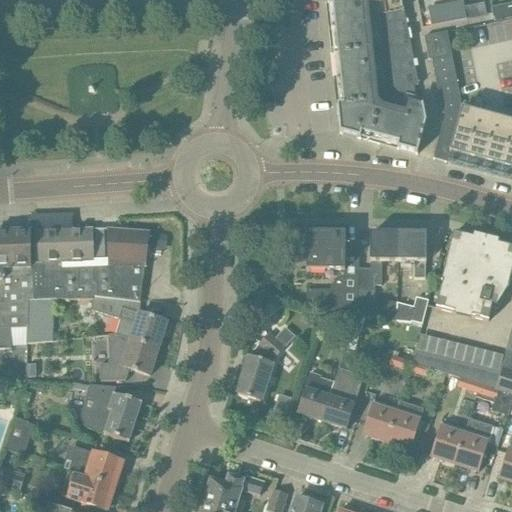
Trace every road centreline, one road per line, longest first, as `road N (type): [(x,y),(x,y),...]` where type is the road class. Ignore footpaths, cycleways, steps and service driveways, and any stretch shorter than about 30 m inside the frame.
road 1 (residential): [(453,511),(188,429)]
road 2 (unclassified): [(248,170),(398,178),(511,210)]
road 3 (residential): [(188,429),(212,345),(215,210)]
road 4 (unclassified): [(0,192),(180,175)]
road 5 (residential): [(221,142),(243,0)]
